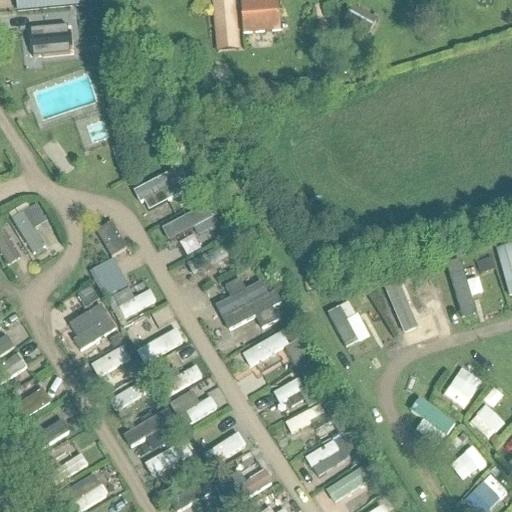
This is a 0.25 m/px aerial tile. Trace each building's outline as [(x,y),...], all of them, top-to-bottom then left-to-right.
[(14,0),(16,15),(77,9),(76,0),(14,0)] [(239,53),(234,0),(230,0),(212,2),(216,55),(239,53)] [(239,0),(240,5),(239,5),(242,38),(280,35),(278,2),(253,4),(252,0),(239,0)] [(356,43),(361,34),(368,37),(375,23),(352,8),(343,24),(346,26),(342,34),(356,43)] [(68,57),(68,53),(67,52),(71,51),(70,35),(67,35),(66,30),(28,33),(30,53),(30,55),(32,55),(32,61),(68,57)] [(175,202),(207,188),(197,164),(155,182),(170,217),(179,213),(175,202)] [(191,230),(231,216),(227,204),(187,218),(191,230)] [(206,249),(226,231),(216,220),(196,238),(206,249)] [(96,235),(111,262),(126,253),(111,227),(96,235)] [(25,228),(11,235),(26,264),(40,257),(25,228)] [(218,267),(242,253),(236,241),(211,256),(218,267)] [(219,285),(229,303),(253,291),(243,273),(219,285)] [(114,280),(70,301),(77,316),(121,295),(114,280)] [(106,321),(122,311),(116,302),(100,311),(106,321)] [(260,337),(289,326),(282,309),(253,320),(260,337)] [(100,312),(88,315),(90,327),(103,324),(100,312)] [(302,326),(261,350),(269,364),(311,340),(302,326)] [(26,330),(16,338),(25,350),(35,342),(26,330)] [(167,345),(173,356),(202,341),(196,330),(167,345)] [(161,341),(142,355),(152,369),(172,355),(161,341)] [(115,377),(145,357),(138,347),(109,367),(115,377)] [(192,377),(200,388),(222,372),(214,361),(192,377)] [(273,366),(252,380),(261,393),(282,379),(273,366)] [(319,373),(292,387),(299,400),(325,385),(319,373)] [(158,380),(135,392),(140,403),(164,391),(158,380)] [(489,404),(490,387),(472,386),(471,403),(489,404)] [(237,405),(232,393),(217,399),(213,390),(200,396),(210,417),(237,405)] [(340,401),(304,417),(309,428),(345,412),(340,401)] [(181,421),(189,416),(184,407),(144,428),(156,450),(187,434),(181,421)] [(511,407),(495,425),(506,435),(511,428),(511,407)] [(240,420),(215,431),(225,454),(259,439),(253,426),(244,430),(240,420)] [(356,431),(324,456),(334,468),(366,443),(356,431)] [(488,474),(507,459),(492,441),(474,456),(488,474)] [(279,461),(263,471),(274,488),(290,478),(279,461)] [(381,462),(344,487),(351,497),(388,472),(381,462)] [(492,488),(510,504),(511,502),(511,471),(510,469),(492,488)] [(100,494),(109,505),(128,490),(120,480),(100,494)] [(377,511),(406,511),(413,508),(404,495),(377,511)] [(312,511),(304,502),(293,511),(312,511)]
